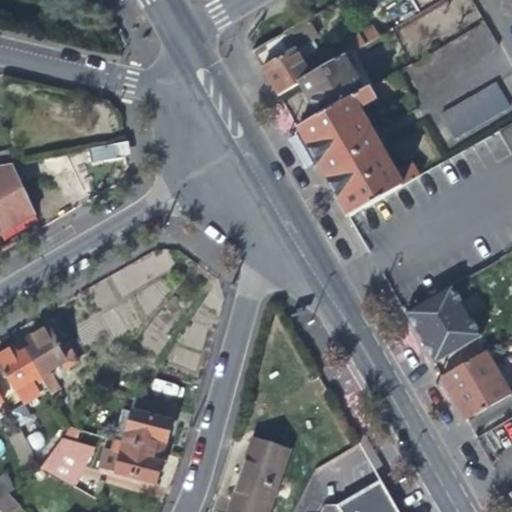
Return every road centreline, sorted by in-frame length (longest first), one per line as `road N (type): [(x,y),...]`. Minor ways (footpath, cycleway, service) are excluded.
road 1 (secondary): [(272,208),(451,511)]
road 2 (residential): [(272,208),(182,511)]
road 3 (residential): [(234,143),(154,203),(0,289)]
road 4 (residential): [(0,52),(214,109)]
